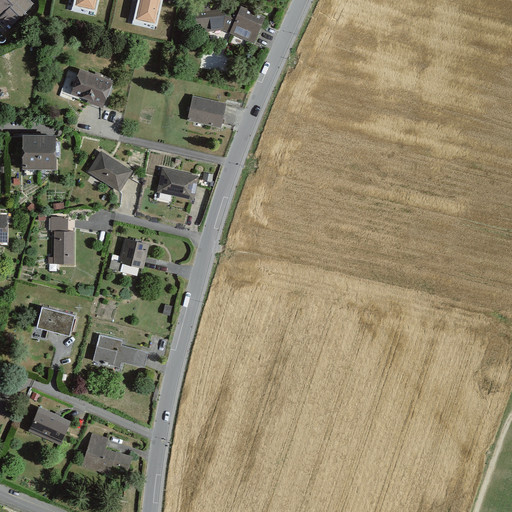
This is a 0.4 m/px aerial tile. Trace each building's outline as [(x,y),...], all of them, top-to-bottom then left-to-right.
[(0,0),(0,17),(3,20),(0,22),(2,25),(6,20),(11,25),(31,6),(25,0),(0,0)] [(100,0),(73,0),(72,7),(98,13),(100,0)] [(163,0),(136,0),(132,21),(158,27),(163,0)] [(208,4),(196,5),(196,25),(201,25),(203,33),(223,30),(253,45),(263,21),(242,10),(237,18),(224,12),(210,13),(208,4)] [(108,79),(79,68),(69,91),(99,103),(108,79)] [(224,102),(192,95),(189,110),(191,111),(190,118),(219,124),(224,102)] [(51,134),(22,134),(22,165),(51,165),(51,134)] [(129,170),(100,153),(89,171),(118,188),(129,170)] [(196,176),(162,169),(157,189),(191,197),(196,176)] [(52,214),(52,229),(69,229),(70,214),(52,214)] [(72,231),(54,231),(53,257),(48,257),(47,262),(72,263),(72,231)] [(147,243),(124,238),(119,256),(112,254),(109,267),(116,269),(118,260),(142,266),(147,243)] [(72,313),(40,305),(35,326),(67,334),(72,313)] [(121,339),(99,333),(92,359),(118,366),(120,359),(143,366),(147,351),(120,344),(121,339)] [(67,421),(37,407),(28,429),(58,442),(67,421)] [(106,439),(92,434),(82,465),(107,473),(110,463),(126,468),(130,456),(103,448),(106,439)]
